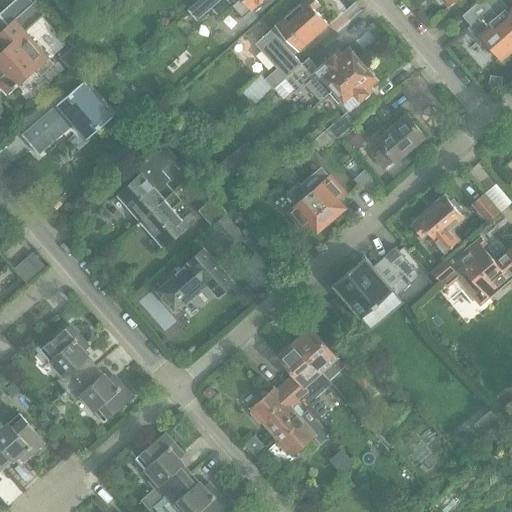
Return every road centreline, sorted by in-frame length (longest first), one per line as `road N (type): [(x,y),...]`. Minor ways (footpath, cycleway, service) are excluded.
road 1 (residential): [(176,388),(488,120)]
road 2 (residential): [(176,388),(0,188)]
road 3 (residential): [(31,511),(176,388)]
road 4 (residential): [(282,511),(176,388)]
road 5 (residential): [(488,120),(384,0)]
